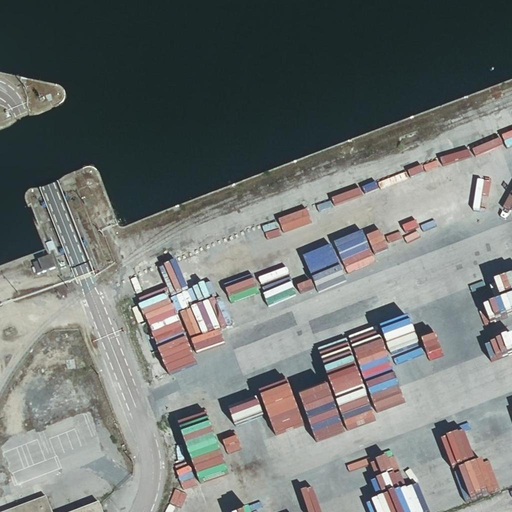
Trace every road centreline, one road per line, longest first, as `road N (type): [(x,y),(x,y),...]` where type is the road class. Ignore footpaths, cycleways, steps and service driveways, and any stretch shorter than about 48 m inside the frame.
road 1 (unclassified): [(142,511),(148,451),(22,116),(0,92)]
road 2 (unknown): [(203,504),(511,379)]
road 3 (unknown): [(511,301),(214,423)]
